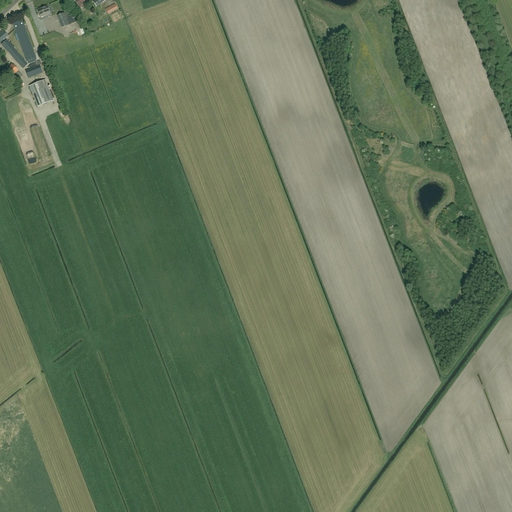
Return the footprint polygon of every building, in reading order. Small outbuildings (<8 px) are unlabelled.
[(74,0),(80,9),(84,6),(83,4),(88,0),(74,0)] [(115,5),(106,9),(108,14),(117,9),(115,5)] [(37,10),(40,17),(50,13),(47,6),(37,10)] [(71,24),(74,22),(72,18),(69,19),(66,12),(58,16),(63,27),(71,24)] [(22,20),(13,24),(26,61),(27,61),(29,64),(36,61),(35,58),(36,58),(22,20)] [(28,64),(6,40),(1,44),(23,68),(28,64)] [(22,76),(21,73),(12,64),(4,72),(10,79),(12,77),(17,81),(22,76)] [(42,73),(39,65),(25,71),(28,78),(42,73)] [(54,101),(45,80),(30,86),(38,107),(54,101)]
